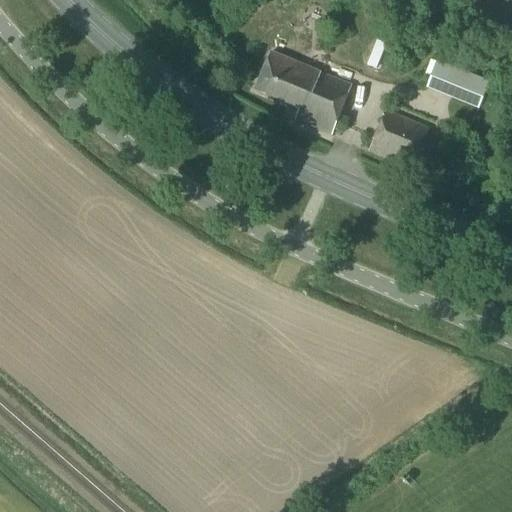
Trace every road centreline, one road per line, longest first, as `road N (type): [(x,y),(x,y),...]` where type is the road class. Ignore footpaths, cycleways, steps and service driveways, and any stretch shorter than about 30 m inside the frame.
road 1 (unclassified): [(296,249),(92,122),(0,23)]
road 2 (primary): [(324,177),(241,139),(67,0)]
road 3 (unclassified): [(511,340),(296,249)]
road 4 (primary): [(511,257),(324,177)]
